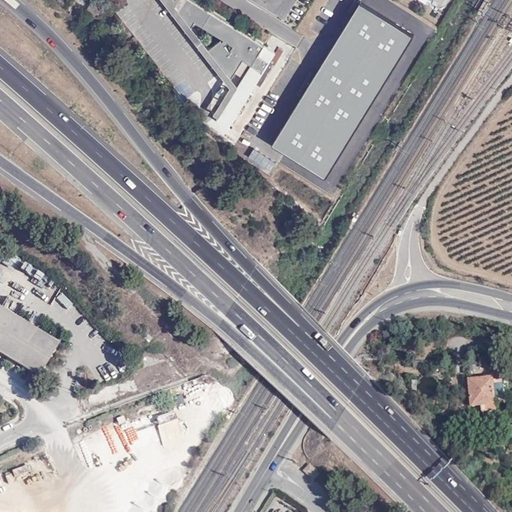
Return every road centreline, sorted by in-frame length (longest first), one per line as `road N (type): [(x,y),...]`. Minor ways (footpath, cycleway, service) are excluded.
road 1 (motorway): [(456,495),(445,471),(180,191),(49,33),(10,0)]
road 2 (motorway): [(456,495),(0,66)]
road 3 (motorway): [(0,100),(376,450)]
road 4 (motorway): [(0,161),(222,324),(334,427),(376,450)]
road 5 (unclassified): [(511,81),(418,207),(408,286)]
road 6 (unknown): [(48,416),(70,383),(78,337),(5,281)]
road 7 (secondary): [(269,466),(344,344)]
